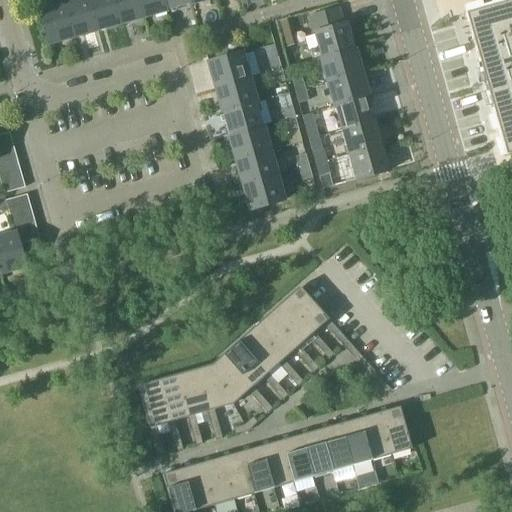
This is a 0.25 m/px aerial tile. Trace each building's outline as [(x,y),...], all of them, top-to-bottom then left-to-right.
[(72,36),(96,30),(87,0),(74,0),(63,3),(72,36)] [(87,0),(96,30),(120,23),(113,0),(87,0)] [(113,0),(120,23),(143,16),(138,0),(113,0)] [(138,0),(143,16),(167,10),(164,0),(138,0)] [(164,0),(167,10),(191,3),(189,0),(164,0)] [(511,0),(465,14),(505,156),(511,153),(511,0)] [(63,3),(39,10),(49,43),(72,36),(63,3)] [(339,10),(309,18),(314,35),(318,49),(310,51),(313,60),(321,58),(354,49),(347,26),(347,24),(343,25),(339,10)] [(354,49),(321,58),(328,83),(361,73),(354,49)] [(242,53),(208,63),(215,87),(249,78),(242,53)] [(278,57),(268,60),(272,72),(281,69),(278,57)] [(281,69),(272,72),(275,84),(285,81),(281,69)] [(361,73),(328,83),(335,107),(368,98),(361,73)] [(302,77),(292,80),(295,92),(305,89),(302,77)] [(249,78),(215,87),(222,112),(256,102),(249,78)] [(305,89),(295,92),(299,104),(309,101),(305,89)] [(368,98),(335,107),(342,131),(374,122),(368,98)] [(256,102),(222,112),(229,136),(263,127),(262,126),(273,123),(267,102),(256,105),(256,102)] [(292,105),(282,108),(286,120),(295,117),(292,105)] [(312,113),(302,116),(309,140),(319,137),(312,113)] [(295,117),(286,120),(289,132),(298,129),(295,117)] [(374,122),(342,131),(348,155),(381,146),(374,122)] [(263,127),(229,136),(236,161),(270,151),(263,127)] [(0,147),(12,144),(9,133),(0,135),(0,147)] [(319,137),(309,140),(316,165),(326,162),(319,137)] [(0,147),(0,159),(15,155),(12,144),(0,147)] [(381,146),(348,155),(355,179),(355,180),(388,171),(388,169),(381,146)] [(270,151),(236,161),(243,185),(277,176),(270,151)] [(305,154),(296,157),(300,169),(309,166),(305,154)] [(0,171),(18,166),(15,155),(0,159),(0,171)] [(326,162),(316,165),(319,177),(323,189),(333,187),(326,162)] [(0,171),(0,182),(21,177),(18,166),(0,171)] [(309,166),(300,169),(303,181),(313,179),(309,166)] [(277,176),(243,185),(250,209),(284,200),(277,176)] [(0,182),(0,183),(3,194),(24,188),(21,177),(0,182)] [(26,195),(5,201),(8,211),(8,212),(30,207),(26,195)] [(33,218),(30,207),(8,212),(11,224),(33,218)] [(14,235),(36,229),(33,218),(11,224),(14,234),(14,235)] [(14,235),(18,246),(39,240),(36,229),(14,235)] [(0,273),(23,267),(18,246),(14,235),(14,234),(0,238),(0,273)] [(299,287),(285,300),(287,303),(314,333),(323,324),(343,347),(348,342),(302,290),(299,287)] [(285,300),(269,313),(272,316),(299,346),(309,337),(319,349),(324,344),(314,333),(287,303),(285,300)] [(269,313),(254,327),(257,330),(283,360),(293,351),(303,362),(309,357),(299,346),(272,316),(269,313)] [(254,327),(239,340),(242,343),(268,373),(278,364),(288,376),(293,371),(283,360),(257,330),(254,327)] [(239,340),(224,354),(226,357),(253,387),(263,378),(273,389),(278,384),(268,373),(242,343),(239,340)] [(348,342),(343,347),(357,362),(362,357),(348,342)] [(324,344),(319,349),(329,360),(334,355),(324,344)] [(224,354),(211,365),(213,369),(233,405),(248,392),(258,403),(263,398),(253,387),(226,357),(224,354)] [(309,357),(303,362),(313,373),(319,369),(309,357)] [(362,357),(357,362),(370,377),(376,373),(362,357)] [(211,365),(195,370),(196,373),(207,412),(211,426),(218,424),(214,410),(233,405),(213,369),(211,365)] [(195,370),(176,375),(177,379),(188,418),(192,432),(199,430),(194,416),(207,412),(196,373),(195,370)] [(293,371),(288,376),(298,387),(303,382),(293,371)] [(376,373),(370,377),(384,393),(392,391),(376,373)] [(176,375),(156,381),(157,385),(168,423),(172,438),(179,436),(175,421),(188,418),(177,379),(176,375)] [(156,381),(137,386),(138,390),(153,443),(160,441),(156,427),(168,423),(157,385),(156,381)] [(278,384),(273,389),(283,400),(288,396),(278,384)] [(263,398),(258,403),(268,414),(273,409),(263,398)] [(399,407),(379,413),(391,455),(411,450),(399,407)] [(379,413),(359,419),(371,461),(391,455),(379,413)] [(253,418),(244,425),(248,432),(258,423),(253,418)] [(359,419),(340,424),(352,467),(371,461),(359,419)] [(218,424),(211,426),(216,441),(222,439),(218,424)] [(340,424),(320,430),(332,472),(352,467),(340,424)] [(244,425),(233,429),(235,434),(235,435),(248,432),(244,425)] [(199,430),(192,432),(196,446),(203,444),(199,430)] [(320,430),(301,435),(313,478),(332,472),(320,430)] [(301,435),(281,441),(293,483),(313,478),(301,435)] [(179,436),(172,438),(176,452),(183,450),(179,436)] [(160,441),(153,443),(158,457),(164,455),(160,441)] [(281,441),(261,447),(273,489),(293,483),(281,441)] [(261,447),(242,452),(254,494),(273,489),(261,447)] [(242,452),(222,458),(234,500),(254,494),(242,452)] [(222,458),(202,463),(214,506),(234,500),(222,458)] [(202,463),(183,469),(195,511),(214,506),(202,463)] [(183,469),(162,475),(172,511),(192,511),(195,511),(183,469)] [(309,504),(319,501),(316,489),(309,491),(307,497),(309,504)]
